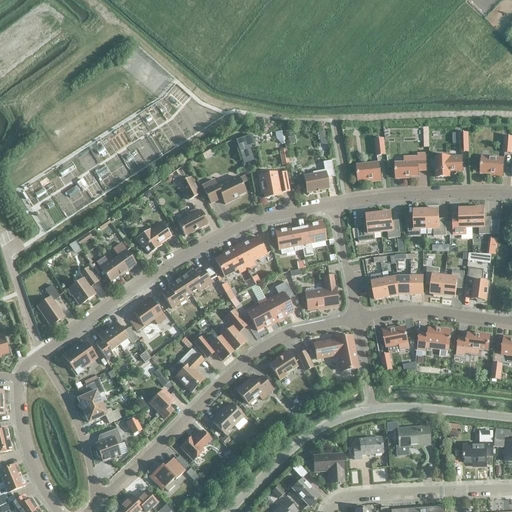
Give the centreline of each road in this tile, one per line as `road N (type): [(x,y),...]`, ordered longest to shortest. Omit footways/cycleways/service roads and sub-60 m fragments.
road 1 (residential): [(37,355),(165,266),(243,224),(333,205)]
road 2 (residential): [(102,497),(248,357),(292,332),(355,318)]
road 3 (residential): [(228,511),(305,436),(372,408)]
road 4 (residential): [(511,195),(333,205)]
road 5 (residential): [(355,318),(411,310),(511,321)]
road 6 (residential): [(102,497),(68,403),(37,355)]
road 7 (residential): [(59,511),(22,438),(18,377)]
road 8 (residential): [(511,418),(372,408)]
road 9 (residential): [(327,511),(345,497),(453,490)]
